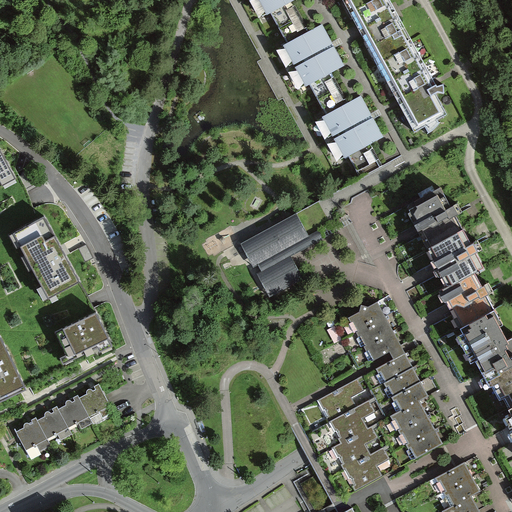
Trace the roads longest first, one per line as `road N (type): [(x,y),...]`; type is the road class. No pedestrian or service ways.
road 1 (residential): [(189,0),(148,142),(150,304),(132,322)]
road 2 (residential): [(208,508),(202,476),(132,322)]
road 3 (residential): [(132,322),(94,232),(63,185)]
road 4 (residential): [(7,511),(44,492),(76,489),(106,492),(145,511)]
